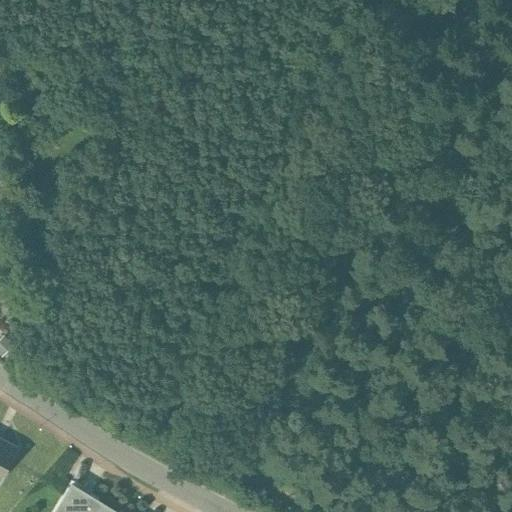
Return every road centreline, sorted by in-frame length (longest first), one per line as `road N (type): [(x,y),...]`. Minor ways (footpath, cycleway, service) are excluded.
road 1 (unknown): [(311,511),(276,493),(248,464),(251,395),(379,168),(428,0)]
road 2 (residential): [(0,382),(226,511)]
